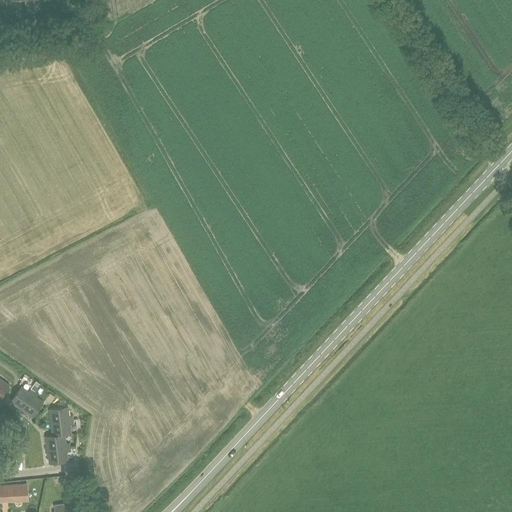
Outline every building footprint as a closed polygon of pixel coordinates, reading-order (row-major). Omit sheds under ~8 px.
[(48,12),(44,16),(45,21),(50,23),(54,19),(53,14),(48,12)] [(0,399),(9,385),(0,378),(0,399)] [(21,386),(11,401),(22,409),(34,391),(31,389),(29,392),(21,386)] [(38,394),(34,391),(22,409),(33,417),(43,402),(36,397),(38,394)] [(51,422),(73,419),(72,415),(69,416),(68,406),(50,409),(51,422)] [(73,424),(73,419),(51,422),(53,435),(46,436),(71,433),(70,424),(73,424)] [(71,433),(46,436),(48,450),(70,447),(69,443),(65,443),(64,434),(71,433)] [(70,447),(48,450),(50,463),(68,461),(67,452),(70,451),(70,447)] [(0,498),(8,497),(8,485),(0,484),(0,498)]
